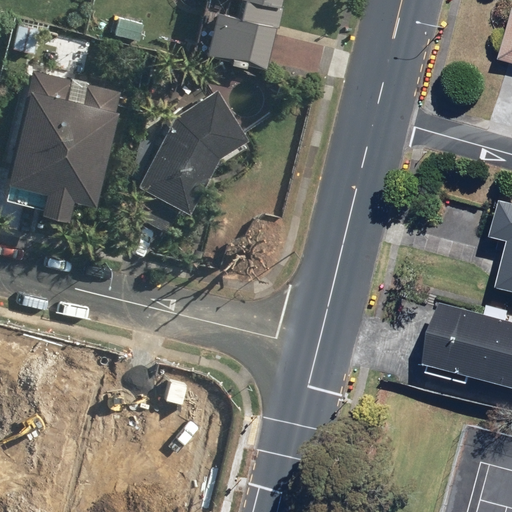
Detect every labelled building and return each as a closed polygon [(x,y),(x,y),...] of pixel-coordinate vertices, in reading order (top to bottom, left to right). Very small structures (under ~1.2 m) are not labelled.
[(278,0),(204,0),(195,47),(265,62),(278,0)] [(144,15),(116,8),(110,34),(137,41),(144,15)] [(511,20),(500,60),(511,63),(511,20)] [(40,27),(16,21),(10,47),(34,53),(40,27)] [(115,83),(28,66),(6,179),(43,186),(38,212),(65,217),(69,197),(92,202),(115,83)] [(213,89),(172,112),(155,144),(142,169),(134,183),(188,213),(217,161),(248,139),(213,89)] [(142,169),(155,144),(137,134),(124,159),(142,169)] [(492,235),(511,240),(501,289),(511,291),(511,202),(500,199),(492,235)] [(511,320),(442,303),(426,367),(511,389),(511,320)] [(136,479),(162,381),(126,372),(121,391),(53,373),(43,409),(15,402),(2,448),(44,459),(42,469),(95,483),(98,469),(136,479)] [(98,511),(43,474),(17,511),(98,511)]
